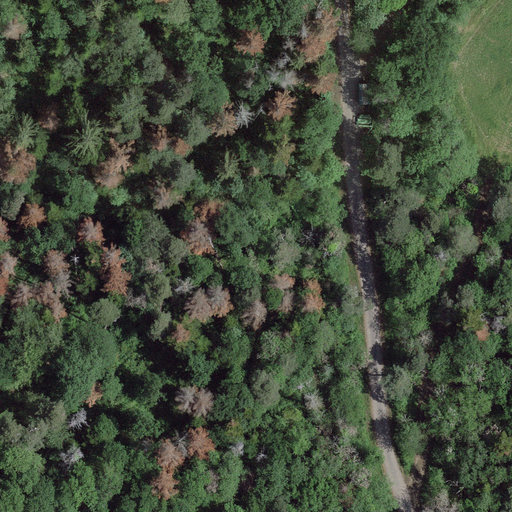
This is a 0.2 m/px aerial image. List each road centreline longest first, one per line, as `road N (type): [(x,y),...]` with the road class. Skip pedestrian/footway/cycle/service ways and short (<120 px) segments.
road 1 (track): [(404,511),(385,443),(350,0)]
road 2 (track): [(415,511),(419,455),(435,403),(478,370),(511,358)]
